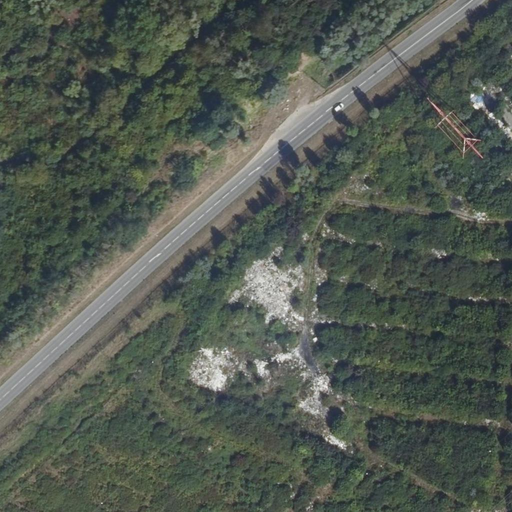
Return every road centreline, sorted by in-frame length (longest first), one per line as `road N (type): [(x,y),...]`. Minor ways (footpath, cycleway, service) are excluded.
road 1 (secondary): [(472,0),(304,128),(0,400)]
road 2 (unknown): [(212,207),(0,209)]
